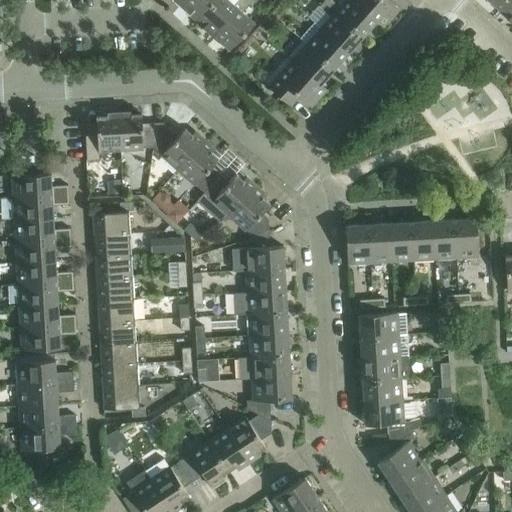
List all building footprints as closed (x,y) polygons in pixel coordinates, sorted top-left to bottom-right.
[(186,0),(180,6),(196,21),(215,0),(186,0)] [(228,0),(215,0),(196,21),(212,35),(237,8),(232,3),(228,0)] [(237,8),(212,35),(229,50),(254,23),(242,12),(247,6),(239,0),(235,0),(232,3),(237,8)] [(331,0),(324,0),(319,6),(325,11),(334,2),(331,0)] [(331,16),(335,12),(362,36),(376,21),(377,20),(354,0),(345,0),(339,7),(334,2),(325,11),(331,16)] [(354,0),(377,20),(376,21),(383,27),(398,9),(388,0),(354,0)] [(511,0),(487,0),(501,12),(511,0)] [(511,0),(501,12),(511,21),(511,0)] [(331,16),(320,28),(348,52),(362,36),(335,12),(331,16)] [(300,38),(306,44),(334,68),(348,52),(320,28),(314,22),(300,38)] [(292,59),(292,60),(319,85),(320,84),(334,68),(306,44),(302,41),(288,56),(292,59)] [(319,85),(292,60),(291,61),(287,57),(265,82),(269,85),(268,86),(290,106),(298,96),(311,107),(327,89),(320,84),(319,85)] [(132,110),(119,111),(121,149),(154,147),(162,123),(142,124),(141,113),(132,114),(132,110)] [(121,149),(119,111),(105,112),(105,115),(96,116),(97,135),(86,136),(87,160),(99,159),(99,150),(121,149)] [(162,123),(154,147),(178,169),(204,141),(194,132),(191,134),(185,128),(177,136),(162,123)] [(204,141),(178,169),(204,192),(220,174),(211,166),(218,158),(212,152),(214,150),(204,141)] [(11,175),(13,198),(52,196),(50,173),(11,175)] [(220,174),(204,192),(196,201),(219,222),(230,215),(255,187),(245,178),(243,180),(236,174),(229,182),(220,174)] [(119,180),(108,181),(109,194),(120,194),(119,180)] [(56,186),(56,195),(69,195),(68,185),(56,186)] [(230,215),(247,231),(251,238),(269,230),(268,219),(262,213),(270,204),(263,198),(265,196),(255,187),(230,215)] [(159,191),(152,199),(165,210),(172,202),(170,201),(170,196),(166,192),(161,193),(159,191)] [(56,195),(57,205),(69,204),(69,195),(56,195)] [(52,196),(13,198),(14,219),(53,217),(52,196)] [(93,213),(94,235),(130,233),(128,211),(133,211),(133,202),(120,203),(120,212),(93,213)] [(53,217),(14,219),(15,241),(54,239),(53,217)] [(476,218),(454,219),(456,258),(478,257),(476,218)] [(454,219),(432,220),(434,259),(456,258),(454,219)] [(432,220),(411,221),(413,261),(434,259),(432,220)] [(411,221),(389,223),(391,262),(413,261),(411,221)] [(189,222),(183,229),(190,236),(194,239),(200,232),(189,222)] [(389,223),(368,224),(370,263),(391,262),(389,223)] [(370,263),(368,224),(345,225),(347,265),(370,263)] [(58,229),(59,239),(71,238),(70,228),(58,229)] [(246,240),(247,248),(270,247),(269,230),(251,238),(246,240)] [(130,233),(94,235),(95,257),(131,255),(130,233)] [(182,237),(162,238),(163,253),(183,252),(182,237)] [(59,239),(59,248),(72,247),(71,238),(59,239)] [(54,239),(15,241),(16,263),(55,260),(54,239)] [(233,271),(245,271),(284,268),(283,246),(270,247),(247,248),(232,249),(233,271)] [(131,255),(95,257),(96,279),(132,277),(131,255)] [(55,260),(16,263),(17,284),(57,282),(55,260)] [(177,262),(177,275),(186,274),(185,262),(177,262)] [(284,268),(245,271),(246,292),(285,290),(284,268)] [(61,272),(61,282),(73,281),(73,271),(61,272)] [(186,274),(177,275),(178,287),(187,287),(186,274)] [(132,277),(96,279),(98,300),(133,298),(132,277)] [(61,282),(62,291),(74,290),(73,281),(61,282)] [(57,282),(17,284),(19,306),(58,303),(57,282)] [(193,283),(193,295),(202,295),(201,282),(193,283)] [(285,290),(246,292),(234,293),(235,315),(247,314),(287,312),(285,290)] [(471,293),(458,294),(459,303),(471,302),(471,293)] [(459,303),(458,294),(446,295),(446,304),(459,303)] [(202,295),(193,295),(194,308),(203,307),(202,295)] [(428,296),(415,297),(415,305),(428,305),(428,296)] [(415,305),(415,297),(402,297),(403,306),(415,305)] [(133,298),(98,300),(99,322),(135,320),(133,298)] [(384,298),(372,299),(372,308),(385,307),(384,298)] [(372,308),(372,299),(359,300),(360,309),(372,308)] [(58,303),(19,306),(20,327),(59,325),(58,303)] [(179,305),(180,318),(189,317),(188,305),(179,305)] [(287,312),(247,314),(249,336),(288,333),(287,312)] [(358,315),(360,337),(407,335),(406,313),(398,313),(358,315)] [(63,315),(64,325),(76,324),(75,314),(63,315)] [(189,317),(180,318),(180,330),(189,330),(189,317)] [(135,320),(99,322),(100,344),(136,342),(135,320)] [(437,320),(438,333),(447,332),(446,320),(437,320)] [(64,325),(64,334),(76,334),(76,324),(64,325)] [(59,325),(20,327),(21,350),(60,347),(59,325)] [(195,326),(196,339),(205,338),(204,326),(195,326)] [(447,332),(438,333),(439,345),(447,345),(447,332)] [(288,333),(249,336),(250,357),(289,355),(288,333)] [(407,335),(360,337),(361,359),(408,356),(407,335)] [(205,338),(196,339),(196,351),(205,351),(205,338)] [(136,342),(100,344),(101,365),(137,363),(136,342)] [(181,348),(182,361),(191,360),(190,348),(181,348)] [(289,355),(250,357),(238,358),(239,379),(251,379),(290,376),(289,355)] [(408,356),(361,359),(362,380),(401,378),(409,378),(408,356)] [(16,362),(17,384),(56,382),(55,360),(16,362)] [(191,360),(182,361),(183,373),(192,373),(191,360)] [(137,363),(101,365),(103,387),(138,385),(137,363)] [(440,363),(440,376),(449,375),(448,363),(440,363)] [(206,368),(198,369),(197,369),(198,381),(207,381),(206,368)] [(60,372),(61,382),(73,381),(73,372),(60,372)] [(449,375),(440,376),(441,389),(450,388),(449,375)] [(290,376),(251,379),(252,400),(246,401),(247,408),(259,414),(270,420),(269,400),(292,399),(290,376)] [(401,378),(362,380),(363,402),(403,400),(401,378)] [(61,382),(61,391),(74,391),(73,381),(61,382)] [(56,382),(17,384),(18,406),(58,404),(56,382)] [(138,385),(103,387),(104,409),(132,408),(132,417),(145,416),(144,407),(140,407),(138,385)] [(192,395),(182,401),(188,409),(198,403),(192,395)] [(451,398),(437,399),(438,421),(452,416),(451,398)] [(403,400),(363,402),(365,424),(387,423),(388,437),(410,430),(410,421),(404,421),(403,400)] [(58,404),(18,406),(20,428),(59,425),(58,404)] [(246,417),(227,430),(248,462),(259,454),(258,452),(265,447),(260,439),(271,433),(270,420),(259,414),(248,421),(246,417)] [(63,415),(63,425),(76,424),(75,415),(63,415)] [(419,418),(410,421),(410,430),(420,426),(419,418)] [(63,425),(64,435),(76,434),(76,424),(63,425)] [(59,425),(20,428),(21,450),(60,448),(59,425)] [(227,430),(209,442),(228,471),(235,466),(237,469),(248,462),(227,430)] [(410,430),(388,437),(396,449),(377,461),(389,480),(422,459),(410,440),(415,437),(410,430)] [(460,445),(467,455),(474,450),(467,440),(460,445)] [(209,442),(180,460),(193,481),(203,474),(211,486),(223,478),(221,475),(228,471),(209,442)] [(474,450),(467,455),(474,466),(481,461),(474,450)] [(145,470),(151,479),(152,479),(172,511),(184,504),(182,501),(190,496),(184,487),(193,481),(180,460),(169,468),(163,458),(145,470)] [(422,459),(389,480),(401,498),(434,477),(422,459)] [(126,482),(133,492),(123,498),(131,511),(145,511),(146,511),(171,511),(172,511),(152,479),(151,479),(145,470),(145,469),(126,482)] [(511,470),(502,471),(503,480),(511,479),(511,470)] [(272,499),(280,511),(292,511),(317,496),(305,477),(272,499)] [(434,477),(401,498),(410,511),(419,511),(446,495),(434,477)] [(457,511),(446,495),(419,511),(464,511),(463,510),(459,511),(457,511)] [(327,511),(317,496),(292,511),(327,511)]
